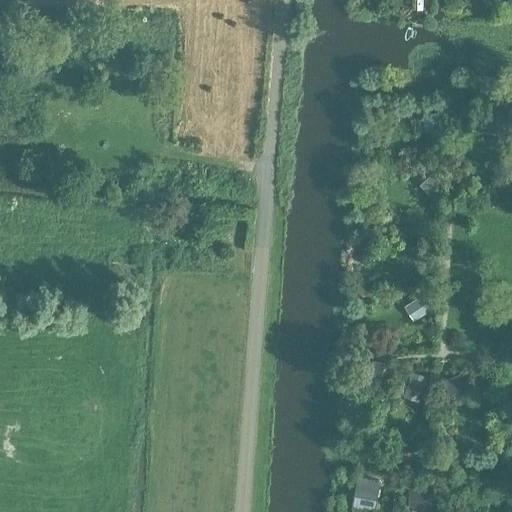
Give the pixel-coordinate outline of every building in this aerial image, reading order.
[(438,109),(421,114),(426,131),(443,126),(438,109)] [(511,112),(491,109),(488,128),(509,132),(511,116),(511,112)] [(443,181),(432,170),(420,182),(430,193),(443,181)] [(436,306),(426,292),(406,306),(416,320),(436,306)] [(419,401),(428,375),(412,370),(403,396),(419,401)] [(460,372),(442,380),(448,395),(466,387),(460,372)] [(408,489),(408,511),(437,511),(438,489),(408,489)] [(379,509),(382,495),(357,491),(355,505),(379,509)]
